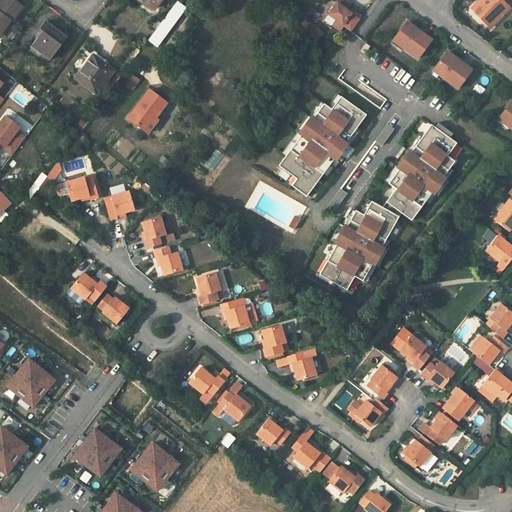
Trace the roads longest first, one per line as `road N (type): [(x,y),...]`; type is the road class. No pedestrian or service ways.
road 1 (residential): [(372,459),(188,324)]
road 2 (residential): [(3,511),(111,374)]
road 3 (residential): [(495,510),(456,510),(418,494),(372,459)]
